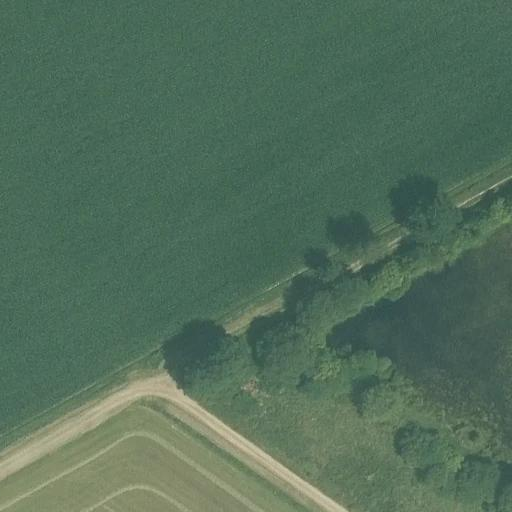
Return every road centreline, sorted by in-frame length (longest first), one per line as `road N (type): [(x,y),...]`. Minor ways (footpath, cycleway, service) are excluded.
road 1 (track): [(511,180),(155,383)]
road 2 (track): [(155,383),(337,511)]
road 3 (track): [(155,383),(0,470)]
